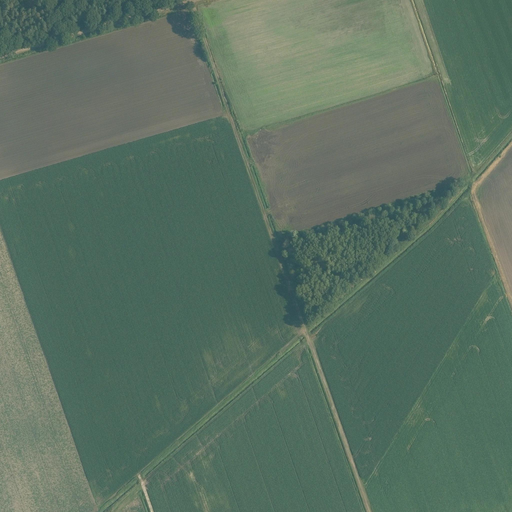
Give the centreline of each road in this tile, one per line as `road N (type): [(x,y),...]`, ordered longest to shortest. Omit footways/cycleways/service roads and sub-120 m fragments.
road 1 (track): [(370,511),(190,1)]
road 2 (track): [(190,1),(0,56)]
